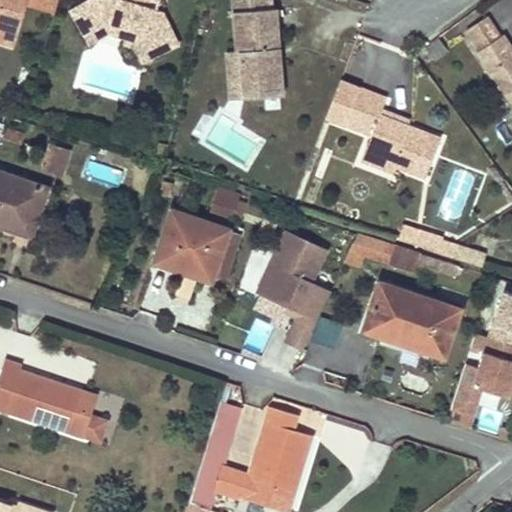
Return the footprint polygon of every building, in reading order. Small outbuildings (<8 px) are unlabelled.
[(0,0),(0,40),(14,45),(27,0),(0,0)] [(155,9),(157,0),(90,0),(84,4),(98,28),(110,32),(125,36),(141,41),(149,58),(177,44),(161,12),(155,9)] [(232,0),(237,51),(237,52),(240,52),(243,98),(282,95),(279,57),(274,57),(273,49),(279,48),(276,8),(272,8),(270,0),(232,0)] [(98,28),(84,4),(71,11),(90,43),(110,32),(98,28)] [(511,48),(503,35),(500,37),(487,17),(467,30),(480,50),(478,51),(511,104),(511,48)] [(141,41),(125,36),(123,43),(136,47),(143,61),(149,58),(141,41)] [(243,98),(240,52),(237,52),(237,51),(225,52),(229,99),(243,98)] [(327,118),(345,125),(359,88),(341,81),(327,118)] [(440,139),(380,115),(382,110),(386,98),(359,88),(345,125),(371,135),(364,154),(395,166),(398,167),(426,178),(440,139)] [(410,121),(382,110),(380,115),(408,126),(410,121)] [(511,137),(505,124),(494,130),(503,149),(511,144),(511,137)] [(70,150),(50,144),(42,168),(62,174),(70,150)] [(395,166),(364,154),(361,161),(392,173),(395,166)] [(46,188),(0,172),(0,225),(17,231),(23,214),(36,218),(46,188)] [(240,195),(220,187),(218,193),(239,200),(240,195)] [(239,200),(218,193),(211,212),(232,219),(239,200)] [(238,222),(245,202),(239,200),(232,219),(238,222)] [(228,229),(173,210),(157,256),(213,275),(228,229)] [(36,218),(23,214),(17,231),(30,235),(36,218)] [(443,238),(402,225),(399,239),(442,253),(454,245),(442,241),(443,238)] [(224,279),(240,233),(228,229),(213,275),(224,279)] [(285,311),(294,315),(284,339),(303,347),(329,289),(310,281),(325,249),(287,232),(254,308),(281,320),(285,311)] [(420,254),(358,233),(345,261),(384,273),(387,264),(414,272),(416,264),(420,254)] [(486,255),(454,245),(442,253),(443,253),(442,254),(482,266),(486,255)] [(420,254),(416,264),(455,276),(459,266),(420,254)] [(213,275),(157,256),(155,263),(210,282),(213,275)] [(459,308),(380,283),(366,328),(387,335),(386,337),(444,356),(459,308)] [(511,293),(505,291),(490,336),(511,343),(511,293)] [(321,315),(312,339),(335,347),(343,322),(321,315)] [(387,335),(366,328),(365,330),(386,337),(387,335)] [(510,394),(511,388),(511,354),(471,342),(447,419),(471,426),(478,402),(495,407),(500,391),(510,394)] [(68,386),(20,370),(22,364),(5,358),(0,372),(0,408),(1,409),(0,413),(8,416),(10,412),(84,437),(84,436),(91,415),(92,415),(91,414),(75,409),(80,396),(66,391),(68,386)] [(405,372),(402,388),(427,393),(430,378),(405,372)] [(97,395),(68,386),(66,391),(80,396),(75,409),(91,414),(97,395)] [(218,445),(231,404),(220,401),(208,441),(218,445)] [(305,416),(277,407),(272,423),(300,432),(305,416)] [(481,407),(477,427),(494,431),(498,410),(481,407)] [(102,419),(91,415),(84,436),(95,439),(102,419)] [(272,423),(266,421),(248,480),(287,493),(291,494),(310,435),(300,432),(272,423)] [(218,448),(218,445),(208,441),(198,473),(209,477),(218,448)] [(220,465),(225,450),(218,448),(209,477),(198,473),(194,488),(204,491),(200,505),(207,508),(213,488),(219,469),(220,465)] [(220,465),(219,469),(213,488),(237,496),(243,476),(244,473),(220,465)] [(287,493),(248,480),(248,478),(243,476),(237,496),(242,498),(243,495),(282,508),(287,493)] [(204,491),(194,488),(189,502),(200,505),(204,491)] [(46,511),(19,503),(17,507),(0,501),(0,511),(46,511)]
